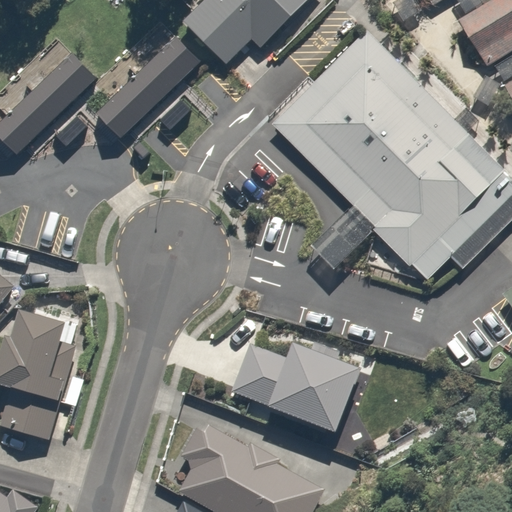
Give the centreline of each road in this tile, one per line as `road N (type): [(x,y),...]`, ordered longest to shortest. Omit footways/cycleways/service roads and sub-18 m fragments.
road 1 (unknown): [(321,287),(330,240),(325,202),(238,114),(351,0)]
road 2 (residential): [(98,511),(174,236)]
